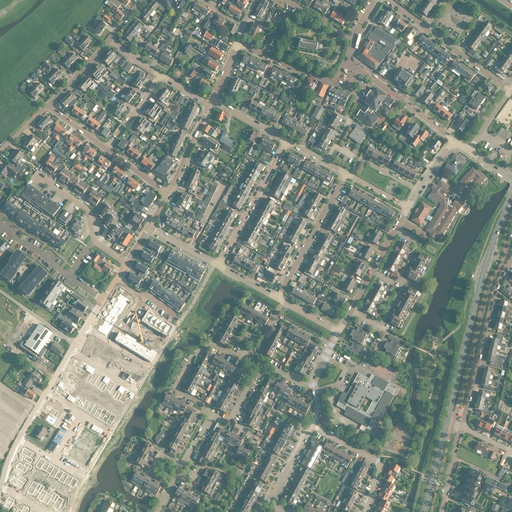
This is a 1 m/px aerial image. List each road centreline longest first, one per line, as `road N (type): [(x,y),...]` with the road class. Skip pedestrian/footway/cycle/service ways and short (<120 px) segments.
road 1 (tertiary): [(446,421),(489,251),(511,196)]
road 2 (residential): [(462,427),(492,297),(510,262)]
road 3 (residential): [(257,368),(213,344),(197,351),(174,389),(212,415)]
road 4 (residential): [(277,298),(345,173)]
road 5 (residential): [(218,266),(287,142)]
road 6 (residential): [(453,141),(347,62)]
road 7 (residential): [(365,511),(378,463),(311,427)]
road 8 (residential): [(347,62),(322,80),(236,44)]
